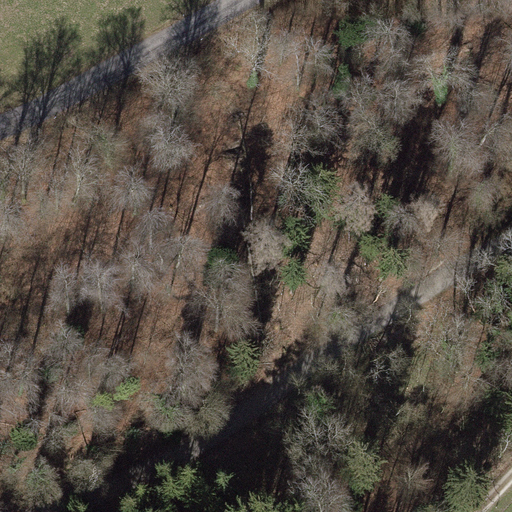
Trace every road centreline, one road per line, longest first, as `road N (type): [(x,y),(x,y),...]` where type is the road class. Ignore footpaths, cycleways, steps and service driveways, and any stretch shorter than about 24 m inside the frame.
road 1 (track): [(57,511),(207,436),(351,335),(511,241)]
road 2 (tertiary): [(242,0),(0,127)]
